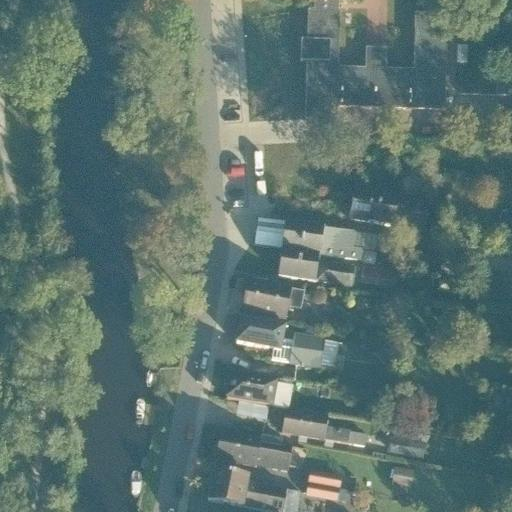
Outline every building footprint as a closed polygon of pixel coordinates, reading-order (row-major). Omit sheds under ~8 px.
[(300,64),(306,65),(305,122),(338,123),(338,110),(446,113),(448,16),(415,16),(415,72),(388,71),(388,51),(375,51),(366,51),(365,71),(339,70),(341,3),(346,3),(346,0),(274,0),(274,2),(307,2),(306,42),(300,42),(300,64)] [(511,75),(461,74),(460,96),(511,97),(511,75)] [(462,213),(468,176),(442,171),(435,208),(462,213)] [(431,205),(357,191),(351,224),(425,237),(431,205)] [(367,237),(286,226),(282,253),(321,259),(363,265),(367,237)] [(321,259),(282,253),(278,280),(353,290),(356,270),(320,265),(321,259)] [(293,292),(248,284),(243,315),(288,322),(293,292)] [(288,330),(241,322),(237,349),(273,355),(272,362),(292,366),(292,368),(322,373),(326,343),(295,338),(294,346),(285,345),(288,330)] [(276,386),(231,378),(227,402),(272,409),(276,386)] [(329,419),(286,413),(282,438),(349,447),(351,435),(327,431),(329,419)] [(425,458),(428,434),(391,429),(388,453),(425,458)] [(262,442),(220,434),(215,463),(288,476),(293,444),(263,438),(262,442)] [(394,467),(391,484),(410,488),(414,471),(394,467)] [(334,502),(340,476),(309,469),(303,495),(334,502)] [(249,480),(213,473),(208,504),(256,511),(284,511),(287,492),(248,485),(249,480)]
